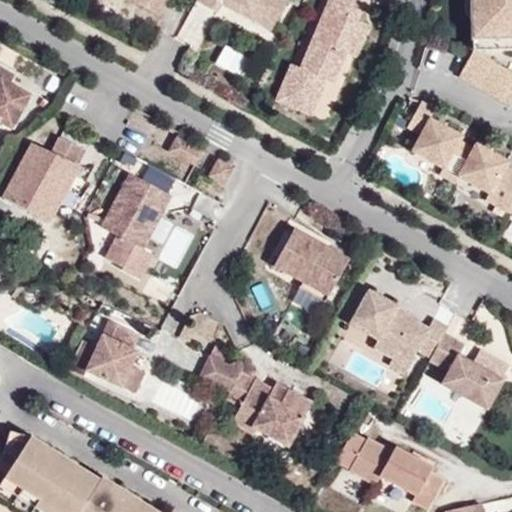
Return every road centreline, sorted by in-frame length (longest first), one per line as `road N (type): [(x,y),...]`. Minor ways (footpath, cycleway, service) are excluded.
road 1 (residential): [(0,16),(269,161)]
road 2 (residential): [(343,197),(401,75),(420,0)]
road 3 (residential): [(269,161),(212,266),(213,292),(239,338)]
road 4 (residential): [(343,197),(511,296)]
road 5 (unknown): [(373,426),(463,478),(511,487)]
